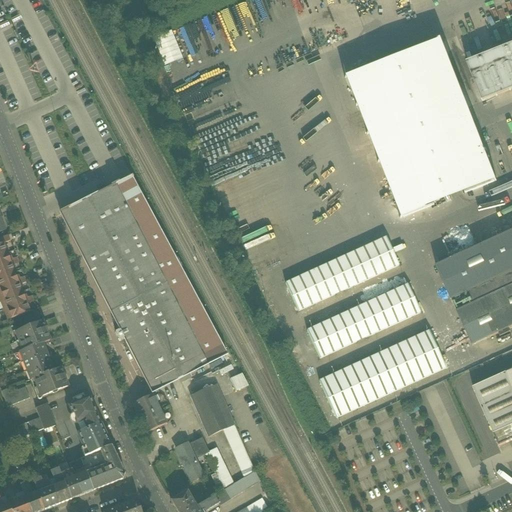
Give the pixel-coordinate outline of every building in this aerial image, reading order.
[(422,0),(413,3),(415,8),(428,4),(426,0),(422,0)] [(164,67),(182,59),(171,31),(152,38),(164,67)] [(441,40),(344,77),(400,219),(496,181),(441,40)] [(468,63),(483,102),(511,90),(511,45),(469,63),(468,63)] [(62,217),(65,223),(84,214),(81,208),(89,203),(92,209),(102,204),(99,198),(104,196),(107,202),(131,190),(128,183),(133,180),(132,178),(113,187),(80,204),(60,214),(62,217)] [(147,384),(202,356),(213,351),(217,360),(227,355),(133,180),(128,183),(131,190),(107,202),(104,196),(99,198),(102,204),(92,209),(89,203),(81,208),(84,214),(65,223),(83,259),(120,331),(115,333),(117,338),(120,342),(124,340),(147,384)] [(511,232),(451,260),(440,265),(436,267),(452,301),(456,299),(467,294),(511,273),(511,232)] [(0,238),(0,245),(3,244),(3,245),(10,242),(8,236),(0,238)] [(285,284),(298,312),(399,266),(386,238),(285,284)] [(0,256),(0,267),(11,264),(10,261),(7,254),(0,256)] [(438,260),(440,265),(451,260),(449,255),(438,260)] [(0,267),(0,279),(15,273),(12,266),(11,264),(0,267)] [(0,279),(0,290),(18,283),(17,280),(15,273),(0,279)] [(0,290),(0,301),(22,293),(20,286),(18,283),(0,290)] [(307,331),(320,359),(421,313),(408,285),(307,331)] [(511,287),(472,305),(461,310),(457,312),(473,345),(499,333),(509,329),(511,327),(511,287)] [(0,301),(4,311),(26,302),(25,299),(22,293),(0,301)] [(456,299),(459,305),(470,300),(467,294),(456,299)] [(472,305),(470,300),(459,305),(461,310),(472,305)] [(27,305),(26,302),(4,311),(8,321),(30,312),(27,305)] [(16,332),(23,351),(42,344),(50,341),(47,334),(48,334),(46,329),(45,329),(42,322),(16,332)] [(319,381),(336,419),(446,369),(429,331),(319,381)] [(19,352),(23,362),(46,353),(42,344),(23,351),(19,352)] [(207,365),(217,360),(213,351),(202,356),(207,365)] [(23,362),(27,371),(49,362),(46,353),(23,362)] [(202,356),(147,384),(152,393),(207,365),(202,356)] [(31,381),(34,380),(34,379),(53,372),(53,371),(49,362),(27,371),(31,381)] [(60,369),(53,371),(53,372),(34,379),(34,380),(41,398),(68,388),(65,381),(66,381),(64,375),(63,376),(60,369)] [(511,371),(505,374),(472,389),(499,446),(511,440),(511,371)] [(217,386),(222,397),(247,386),(241,375),(217,386)] [(191,397),(208,437),(223,431),(234,426),(222,399),(216,386),(191,397)] [(1,392),(7,408),(29,399),(25,388),(9,395),(7,390),(1,392)] [(132,404),(146,433),(166,424),(153,395),(132,404)] [(72,415),(76,425),(78,424),(82,432),(100,424),(97,416),(90,398),(84,400),(83,398),(81,398),(70,403),(71,405),(74,414),(72,415)] [(29,422),(33,434),(43,430),(44,431),(55,427),(47,406),(46,405),(35,409),(36,411),(39,419),(29,422)] [(14,429),(18,440),(30,435),(26,424),(14,429)] [(99,452),(111,446),(101,424),(100,424),(82,432),(79,433),(77,434),(83,448),(86,447),(89,456),(99,452)] [(223,431),(244,479),(255,472),(234,426),(223,431)] [(202,456),(205,454),(208,453),(202,440),(196,443),(202,456)] [(196,443),(188,446),(194,459),(202,456),(196,443)] [(200,472),(194,459),(188,446),(187,444),(176,450),(191,483),(203,478),(200,472)] [(468,446),(471,452),(466,454),(472,468),(481,464),(473,444),(468,446)] [(111,446),(99,452),(102,459),(105,466),(101,468),(93,471),(86,474),(93,492),(122,480),(125,475),(111,446)] [(85,458),(89,456),(86,447),(83,448),(81,449),(85,458)] [(217,449),(208,453),(205,454),(223,491),(234,485),(217,449)] [(94,462),(98,460),(102,459),(99,452),(89,456),(85,458),(80,459),(83,465),(92,461),(94,462)] [(58,467),(58,469),(62,478),(73,474),(73,473),(71,470),(69,471),(66,463),(58,467)] [(51,471),(54,479),(57,485),(64,483),(62,478),(58,469),(51,471)] [(73,474),(74,477),(86,473),(84,469),(73,473),(73,474)] [(223,491),(219,493),(225,503),(259,482),(255,472),(244,479),(234,485),(223,491)] [(86,474),(86,473),(74,477),(82,496),(93,492),(86,474)] [(71,500),(82,496),(74,477),(73,474),(62,478),(64,483),(71,500)] [(18,479),(20,485),(27,482),(25,476),(18,479)] [(34,481),(38,493),(51,487),(48,481),(46,476),(40,479),(40,478),(34,481)] [(51,487),(57,485),(54,479),(48,481),(51,487)] [(38,493),(32,495),(25,498),(30,511),(40,511),(45,510),(38,493),(34,481),(33,481),(38,493)] [(32,495),(27,482),(20,485),(23,492),(25,498),(32,495)] [(71,500),(64,483),(57,485),(51,487),(58,505),(71,500)] [(58,505),(51,487),(38,493),(45,510),(58,505)] [(171,501),(177,511),(187,511),(196,507),(187,491),(171,501)] [(15,495),(17,501),(25,498),(23,492),(15,495)] [(219,506),(225,503),(219,493),(214,497),(218,504),(219,506)] [(212,497),(197,507),(200,511),(203,510),(204,511),(203,511),(204,511),(218,504),(214,497),(212,497)] [(17,501),(13,503),(7,505),(10,511),(30,511),(25,498),(17,501)] [(241,511),(263,511),(267,510),(266,507),(262,500),(241,511)] [(107,511),(141,511),(137,501),(107,511)] [(7,503),(1,505),(0,505),(0,511),(10,511),(7,505),(7,503)]
